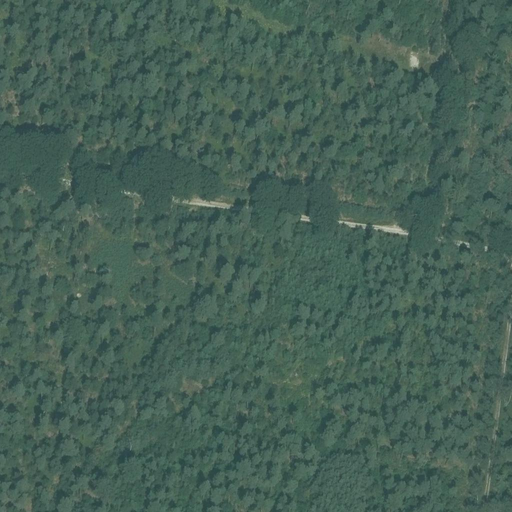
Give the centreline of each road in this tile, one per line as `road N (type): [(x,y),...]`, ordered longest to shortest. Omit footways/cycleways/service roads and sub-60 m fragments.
road 1 (track): [(511,251),(0,166)]
road 2 (track): [(480,511),(511,264)]
road 3 (track): [(388,231),(422,171),(427,137),(410,96),(416,75)]
